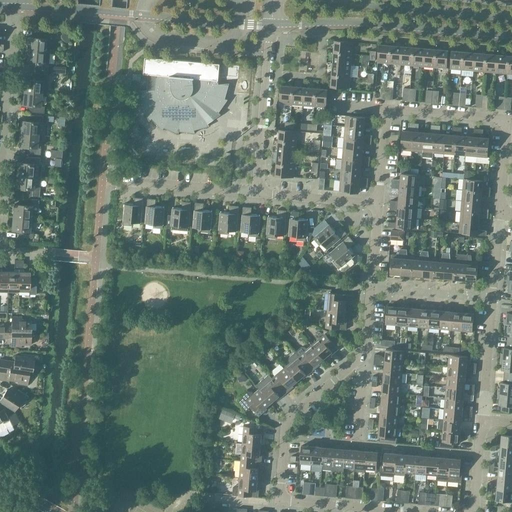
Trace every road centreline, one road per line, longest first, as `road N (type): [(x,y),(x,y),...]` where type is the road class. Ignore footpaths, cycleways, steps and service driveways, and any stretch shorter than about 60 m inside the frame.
road 1 (tertiary): [(9,8),(272,24)]
road 2 (tertiary): [(272,24),(350,22),(511,37)]
road 3 (residential): [(376,202),(385,107),(508,116)]
road 4 (residential): [(484,418),(499,216)]
road 5 (tertiary): [(511,19),(332,0)]
road 6 (residential): [(280,502),(285,432),(364,359)]
road 7 (residential): [(258,193),(272,24)]
road 8 (residential): [(364,359),(376,202)]
road 9 (residential): [(125,184),(258,193)]
